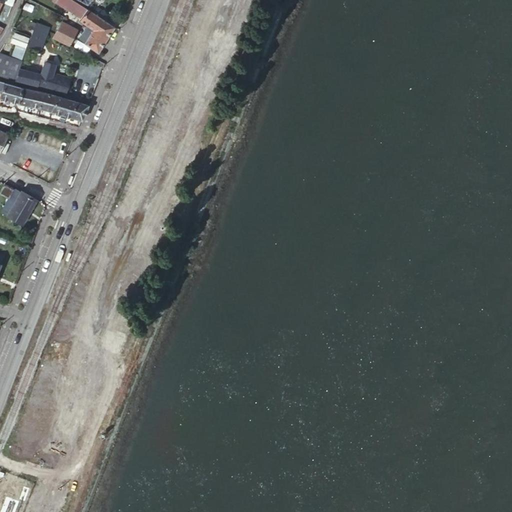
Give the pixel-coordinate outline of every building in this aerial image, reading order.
[(101,20),(94,15),(71,0),(52,0),(52,2),(80,20),(80,22),(93,30),(90,35),(86,32),(81,41),(85,44),(84,46),(97,54),(113,28),(101,20)] [(98,8),(94,15),(101,20),(106,13),(98,8)] [(52,38),(69,47),(77,30),(60,21),(52,38)] [(34,23),(26,45),(39,50),(47,27),(34,23)] [(24,48),(27,38),(13,32),(9,42),(14,44),(10,55),(21,59),(24,48)] [(21,60),(0,51),(0,75),(14,79),(18,69),(21,60)] [(36,85),(65,94),(70,79),(52,74),(55,67),(43,63),(39,74),(36,85)] [(18,69),(14,79),(36,85),(39,74),(18,69)] [(4,82),(1,81),(0,86),(0,89),(2,90),(0,94),(0,97),(17,101),(20,86),(4,82)] [(17,101),(30,105),(34,90),(20,86),(17,101)] [(34,90),(30,105),(39,108),(40,108),(45,92),(34,90)] [(55,95),(45,92),(40,108),(51,111),(55,95)] [(55,95),(51,111),(56,112),(60,114),(65,98),(55,95)] [(76,101),(65,98),(60,114),(71,117),(76,101)] [(81,120),(87,105),(76,101),(71,117),(81,120)] [(175,186),(186,161),(174,156),(163,180),(175,186)] [(13,189),(4,184),(0,191),(0,196),(8,200),(13,189)] [(15,189),(3,213),(5,214),(22,223),(23,224),(36,198),(21,191),(20,192),(15,189)] [(151,205),(149,212),(170,219),(172,212),(151,205)] [(22,223),(5,214),(1,223),(17,231),(22,223)] [(92,331),(112,335),(116,320),(95,315),(92,331)]
